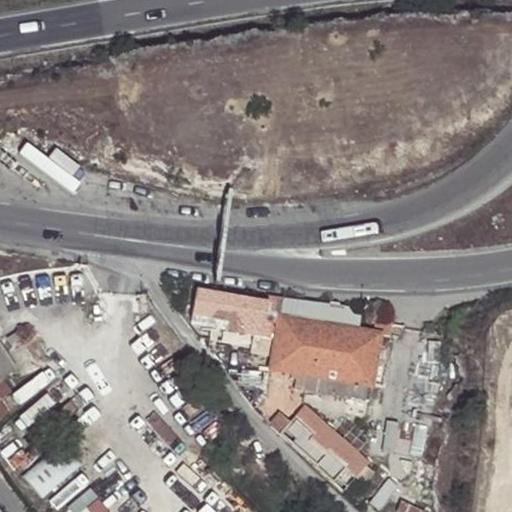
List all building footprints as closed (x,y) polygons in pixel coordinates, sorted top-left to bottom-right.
[(268,304),(195,291),(190,323),(262,334),(259,348),(273,350),(279,320),(282,301),(283,298),(269,296),(268,304)] [(279,320),(357,333),(359,321),(351,320),(346,312),(282,301),(279,320)] [(357,333),(279,320),(273,350),(269,371),(290,374),(289,379),(294,380),(292,390),(325,395),(326,386),(345,391),(346,385),(353,385),(352,400),(369,403),(380,337),(373,335),(357,333)] [(373,335),(380,337),(390,338),(392,325),(375,322),(373,335)] [(23,340),(18,333),(7,340),(12,347),(23,340)] [(0,381),(2,380),(12,372),(0,355),(0,381)] [(12,393),(2,380),(0,381),(0,421),(9,415),(0,402),(12,393)] [(326,386),(325,395),(352,400),(345,391),(326,386)] [(305,407),(280,432),(317,465),(315,467),(333,483),(345,469),(350,474),(355,479),(370,463),(305,407)] [(338,487),(350,474),(345,469),(333,483),(338,487)]
